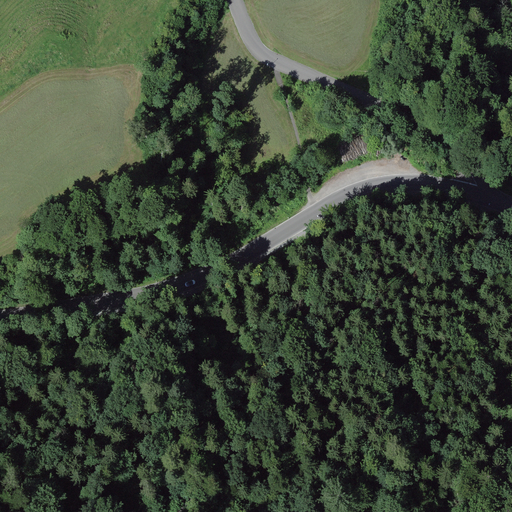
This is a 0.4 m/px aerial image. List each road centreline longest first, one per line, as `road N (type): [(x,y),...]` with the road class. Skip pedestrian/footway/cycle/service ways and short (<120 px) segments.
road 1 (unclassified): [(490,200),(420,183),(363,189),(171,289),(0,319)]
road 2 (unclassified): [(490,200),(461,150),(261,53),(236,0)]
